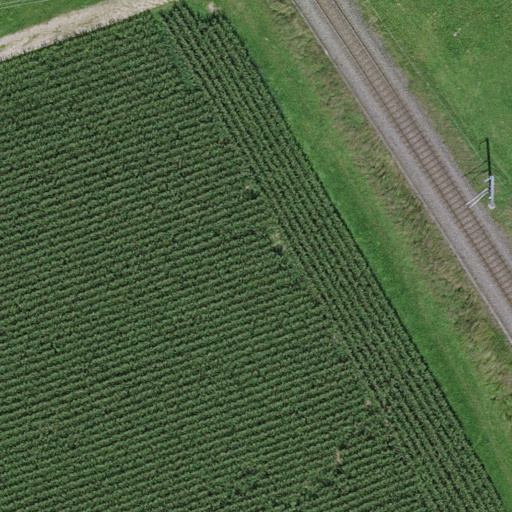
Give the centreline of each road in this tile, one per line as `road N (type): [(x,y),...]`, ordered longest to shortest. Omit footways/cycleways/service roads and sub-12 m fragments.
road 1 (track): [(511,491),(451,364),(262,34),(222,0)]
road 2 (track): [(0,58),(165,0)]
